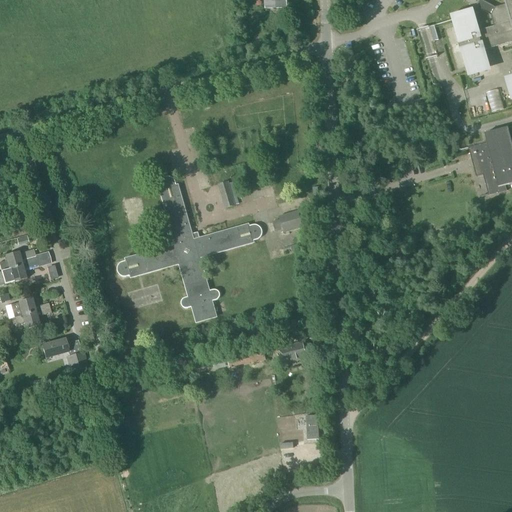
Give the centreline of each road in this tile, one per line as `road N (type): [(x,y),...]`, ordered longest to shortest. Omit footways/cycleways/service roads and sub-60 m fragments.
road 1 (tertiary): [(348,490),(325,46)]
road 2 (unclassified): [(20,133),(325,46)]
road 3 (track): [(511,239),(345,415)]
road 4 (unclassified): [(20,133),(79,334)]
